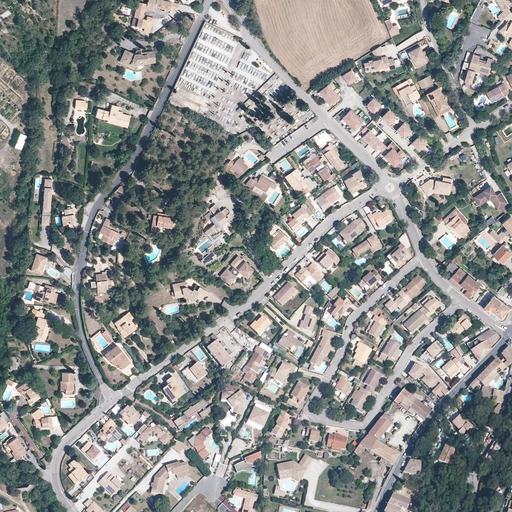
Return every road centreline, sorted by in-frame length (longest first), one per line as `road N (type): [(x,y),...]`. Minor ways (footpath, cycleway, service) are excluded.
road 1 (residential): [(112,400),(79,324),(86,231),(132,164),(210,0)]
road 2 (residential): [(422,257),(352,318),(309,406),(312,416),(363,428),(411,346),(463,300)]
road 3 (residential): [(390,186),(334,216),(249,302),(112,400)]
road 4 (secondary): [(511,333),(442,399),(377,511)]
road 5 (residential): [(327,120),(270,63),(228,0)]
road 6 (residential): [(112,400),(58,453),(55,485),(70,511)]
